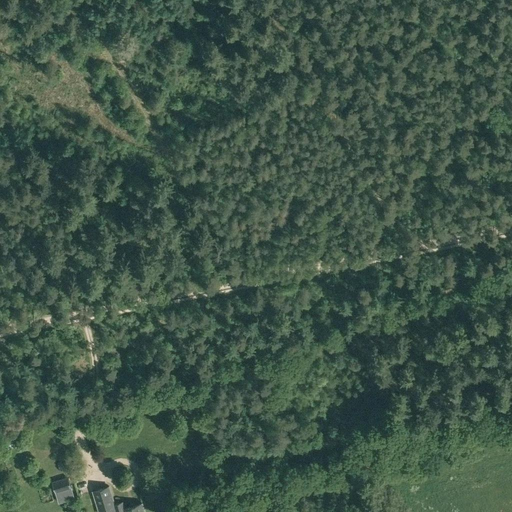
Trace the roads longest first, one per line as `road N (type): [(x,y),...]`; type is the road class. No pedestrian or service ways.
road 1 (track): [(511,228),(0,330)]
road 2 (track): [(511,391),(361,432),(393,511)]
road 3 (track): [(200,511),(207,485),(230,473),(361,432)]
road 4 (track): [(89,401),(77,431),(0,500)]
